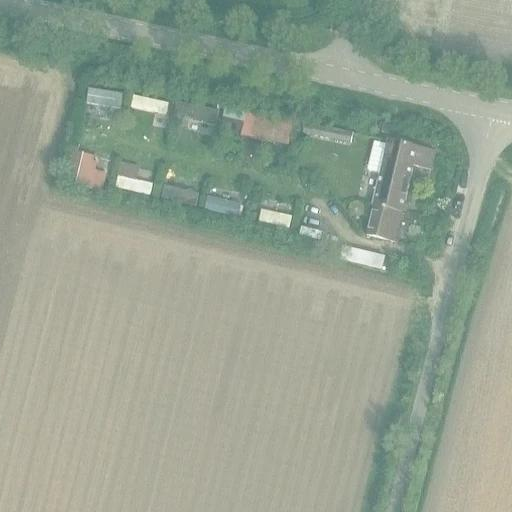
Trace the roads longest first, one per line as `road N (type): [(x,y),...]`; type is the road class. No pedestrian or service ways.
road 1 (unclassified): [(393,511),(493,108)]
road 2 (tertiary): [(338,75),(0,6)]
road 3 (tertiary): [(493,108),(338,75)]
